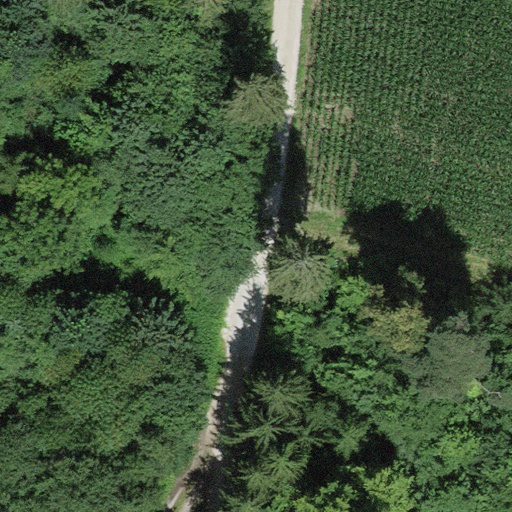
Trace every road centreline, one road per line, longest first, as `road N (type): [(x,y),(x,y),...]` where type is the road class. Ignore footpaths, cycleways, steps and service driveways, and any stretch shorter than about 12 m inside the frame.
road 1 (track): [(277,0),(254,222),(211,434),(209,511)]
road 2 (track): [(511,289),(254,222)]
